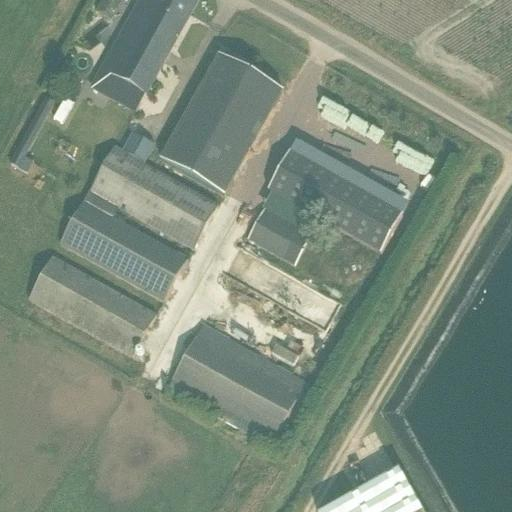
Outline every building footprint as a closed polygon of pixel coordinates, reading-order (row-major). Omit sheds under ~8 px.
[(146,95),(190,15),(198,0),(160,0),(157,7),(143,0),(142,0),(133,17),(103,71),(92,90),(135,114),(146,95)] [(106,0),(101,15),(120,22),(127,0),(106,0)] [(220,60),(161,164),(224,199),(283,95),(220,60)] [(332,100),(326,111),(355,129),(361,118),(332,100)] [(46,101),(17,155),(26,160),(55,105),(46,101)] [(219,210),(116,153),(60,250),(163,307),(188,263),(113,222),(118,211),(193,252),(219,210)] [(290,157),(268,195),(381,258),(403,220),(290,157)] [(296,268),(311,239),(264,212),(248,241),(296,268)] [(155,318),(53,260),(28,304),(130,361),(155,318)] [(275,369),(203,330),(173,386),(278,443),(302,400),(309,387),(275,369)] [(421,511),(399,473),(330,511),(421,511)]
